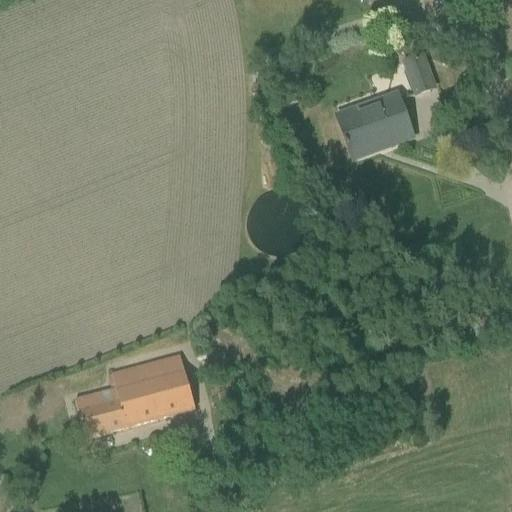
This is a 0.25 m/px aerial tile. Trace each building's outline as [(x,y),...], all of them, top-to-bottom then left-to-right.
[(403,65),(409,81),(415,97),(433,91),(422,59),(403,65)] [(351,164),(354,163),(373,156),(372,152),(410,138),(398,102),(337,124),(351,164)] [(281,196),(277,196),(273,196),(270,196),(266,198),(262,199),(259,201),(257,203),(255,205),(253,207),(251,209),(249,212),(247,216),(247,218),(246,221),(245,224),(245,228),(245,232),(246,236),(247,239),(248,241),(249,244),(252,247),(255,250),(257,253),(259,254),(262,256),(266,258),(269,259),(272,259),(275,260),(278,260),(282,259),(285,259),(289,258),(292,256),(296,254),(298,252),(301,250),(302,247),(304,245),(306,241),(308,238),(308,235),(309,231),(309,228),(309,224),(308,220),(307,216),(305,213),(304,210),(301,206),(298,203),(295,201),(291,199),(288,198),(284,196),(281,196)] [(74,402),(80,422),(85,441),(194,412),(180,358),(111,377),(115,391),(74,402)] [(9,397),(14,414),(42,404),(36,388),(9,397)] [(0,477),(0,511),(5,511),(19,487),(15,485),(0,477)]
